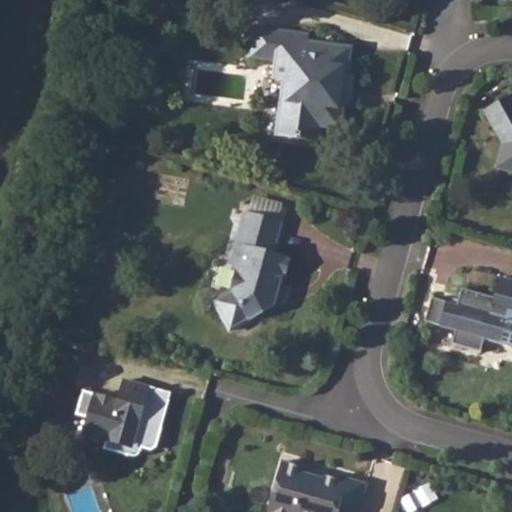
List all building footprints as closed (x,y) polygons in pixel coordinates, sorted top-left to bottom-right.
[(345,97),(352,69),(355,46),(306,40),(307,34),(249,25),(244,59),(284,66),(282,79),(297,83),(295,101),(292,101),(286,131),(322,137),(327,126),(345,129),(351,98),(345,97)] [(511,97),(481,114),(496,145),(490,166),(511,173),(511,97)] [(254,195),(249,210),(278,219),(283,204),(254,195)] [(212,298),(233,328),(282,300),(284,289),(278,286),(285,262),(276,258),(282,229),(245,219),(229,267),(236,275),(232,290),(212,298)] [(511,284),(494,279),(488,299),(455,290),(451,305),(425,298),(418,322),(449,331),(445,345),(474,354),(478,339),(511,348),(511,284)] [(98,457),(132,466),(135,455),(150,458),(167,395),(119,382),(113,403),(78,393),(68,425),(78,428),(77,438),(99,444),(98,457)] [(260,511),(352,511),(360,484),(336,476),(332,483),(301,473),(304,467),(276,459),(260,511)]
